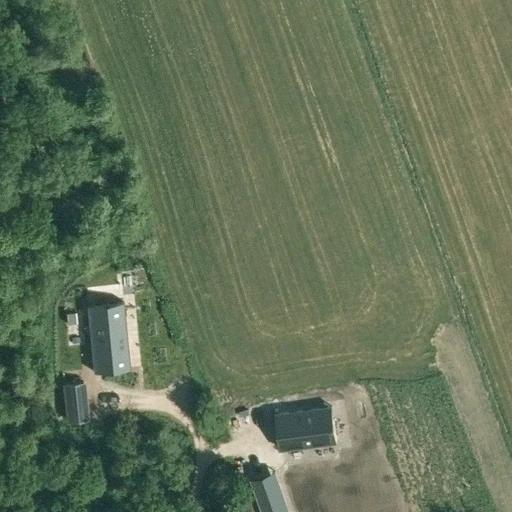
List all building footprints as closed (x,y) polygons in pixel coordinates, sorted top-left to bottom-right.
[(86,304),(93,371),(130,368),(123,301),(86,304)] [(67,323),(77,322),(76,311),(66,312),(67,323)] [(83,381),(65,383),(66,398),(84,396),(83,381)] [(339,442),(334,407),(277,414),(281,450),(339,442)] [(286,511),(270,468),(246,476),(259,511),(286,511)]
